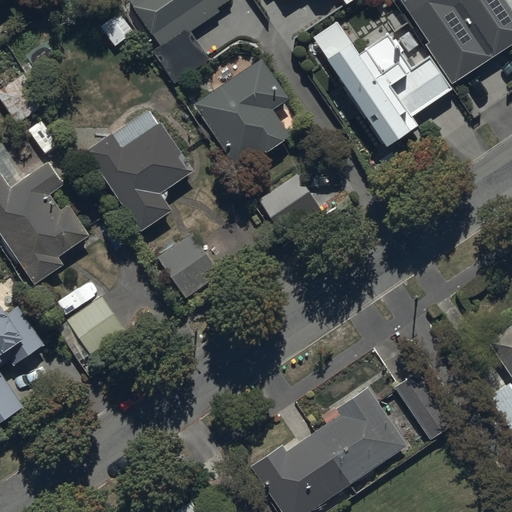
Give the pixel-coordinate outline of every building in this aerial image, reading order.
[(150,48),(175,83),(210,58),(189,28),(229,0),(130,0),(159,42),(150,48)] [(397,0),(453,81),(511,40),(511,8),(506,0),(397,0)] [(100,24),(116,47),(136,33),(120,10),(100,24)] [(309,38),(381,144),(413,122),(409,116),(451,87),(429,55),(410,68),(386,33),(363,49),(340,16),(309,38)] [(32,75),(61,55),(48,36),(19,56),(32,75)] [(193,102),(238,167),(288,132),(272,109),(290,97),(261,55),(244,67),(193,102)] [(0,86),(0,100),(16,123),(46,102),(24,70),(0,86)] [(161,120),(156,123),(146,108),(116,128),(85,149),(140,230),(171,209),(160,193),(195,170),(161,120)] [(58,252),(90,231),(70,202),(62,208),(50,192),(64,183),(48,159),(10,184),(0,169),(0,232),(8,245),(28,273),(35,284),(66,263),(58,252)] [(256,198),(284,238),(324,211),(296,171),(256,198)] [(155,254),(185,297),(220,273),(191,230),(155,254)] [(68,318),(92,353),(126,330),(102,294),(68,318)] [(14,364),(44,343),(17,304),(7,311),(0,301),(0,422),(26,405),(0,367),(0,358),(7,354),(14,364)] [(511,327),(490,342),(511,374),(511,327)] [(419,369),(395,386),(433,438),(457,421),(419,369)] [(511,382),(511,381),(491,396),(511,425),(511,382)] [(371,387),(255,465),(286,511),(307,511),(409,444),(371,387)] [(463,511),(461,511),(452,511),(423,469),(392,490),(395,495),(370,511),(463,511)]
